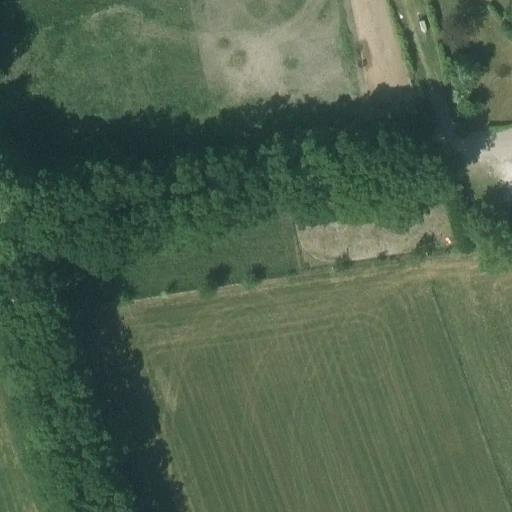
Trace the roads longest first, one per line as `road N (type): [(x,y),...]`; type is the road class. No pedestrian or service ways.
road 1 (track): [(0,215),(511,136)]
road 2 (unclassified): [(91,511),(0,246)]
